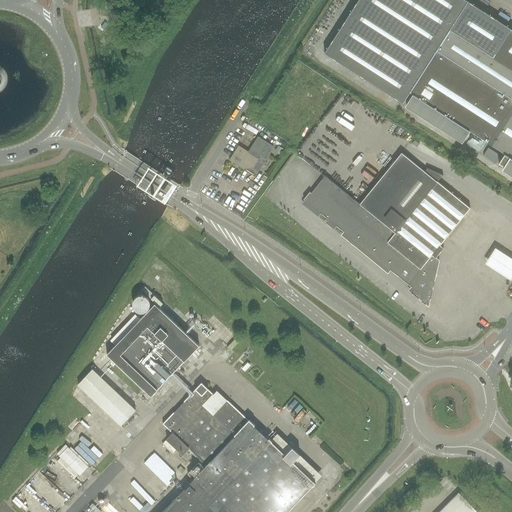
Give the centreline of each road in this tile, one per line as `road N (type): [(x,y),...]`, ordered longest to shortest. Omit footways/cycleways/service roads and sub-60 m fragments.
road 1 (secondary): [(446,367),(421,363),(292,273),(261,261)]
road 2 (secondary): [(261,261),(413,401)]
road 3 (secondary): [(261,261),(109,157)]
